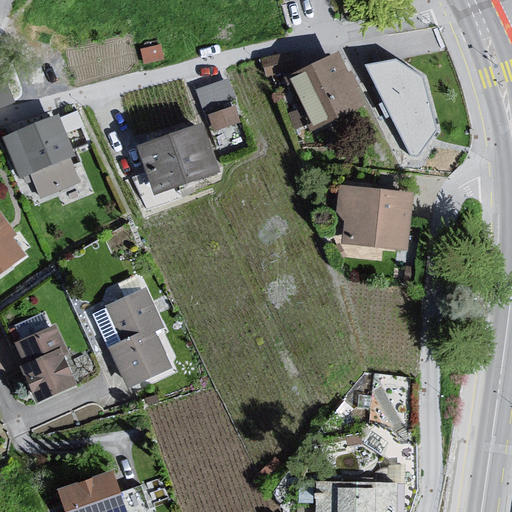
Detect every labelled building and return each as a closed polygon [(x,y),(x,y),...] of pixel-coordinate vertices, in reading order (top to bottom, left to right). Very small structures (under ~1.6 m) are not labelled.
[(339,58),(291,78),(315,131),(365,112),(339,58)] [(396,59),(365,65),(410,155),(419,156),(437,129),(424,77),(396,59)] [(222,146),(250,137),(229,75),(201,84),(222,146)] [(0,103),(16,97),(9,79),(0,82),(0,103)] [(59,120),(1,141),(17,184),(29,180),(37,203),(79,189),(75,167),(59,120)] [(204,127),(139,149),(153,198),(220,175),(204,127)] [(415,193),(338,189),(335,214),(344,224),(339,248),(408,254),(415,193)] [(0,223),(0,276),(23,260),(0,223)] [(91,318),(127,393),(169,376),(150,337),(159,334),(143,295),(91,318)] [(55,333),(17,347),(34,404),(77,387),(55,333)] [(76,488),(57,493),(62,511),(124,511),(112,477),(76,488)] [(402,511),(399,486),(317,487),(315,511),(402,511)]
